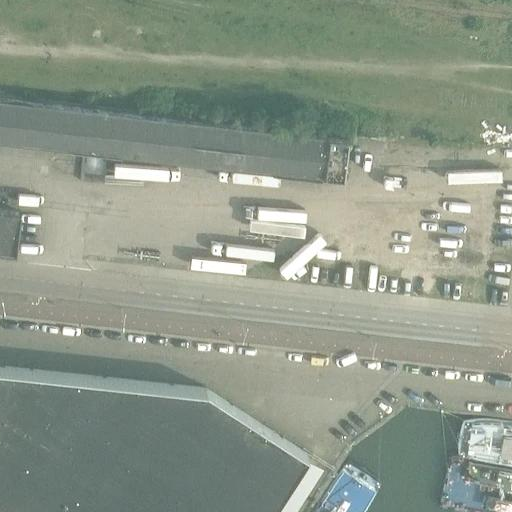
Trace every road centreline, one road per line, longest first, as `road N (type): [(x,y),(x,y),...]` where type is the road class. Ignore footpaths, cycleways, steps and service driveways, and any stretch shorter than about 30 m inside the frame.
road 1 (unclassified): [(511,336),(0,277)]
road 2 (unknown): [(67,171),(246,191),(511,172)]
